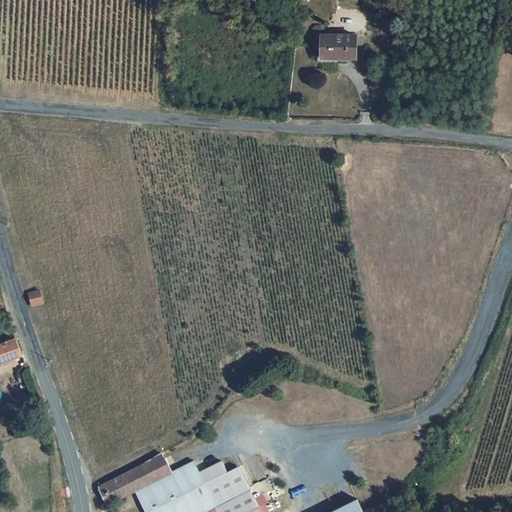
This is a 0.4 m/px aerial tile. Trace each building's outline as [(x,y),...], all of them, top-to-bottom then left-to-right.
[(382,13),(373,13),(373,25),(383,25),(382,13)] [(322,37),(322,57),(354,57),(354,37),(322,37)] [(40,290),(28,293),(32,305),(44,301),(40,290)] [(20,339),(0,345),(0,354),(1,355),(3,362),(26,356),(20,339)] [(162,456),(106,484),(115,501),(135,491),(145,511),(270,511),(266,505),(269,504),(264,494),(255,499),(239,467),(228,473),(222,461),(200,472),(194,461),(171,473),(162,456)] [(363,511),(358,501),(334,511),(363,511)]
